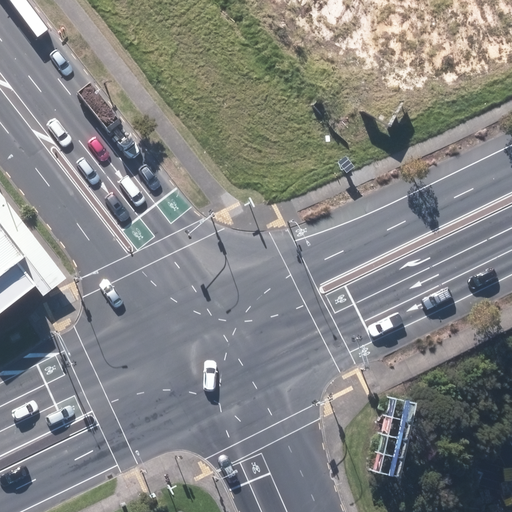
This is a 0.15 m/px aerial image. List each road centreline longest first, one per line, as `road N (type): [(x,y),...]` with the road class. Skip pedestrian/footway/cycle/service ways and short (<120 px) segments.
road 1 (secondary): [(188,321),(511,158)]
road 2 (secondary): [(511,244),(227,386)]
road 3 (tertiary): [(188,321),(106,258),(43,177),(1,74)]
road 4 (tertiary): [(1,74),(92,151),(144,214),(188,321)]
road 5 (secondary): [(227,386),(0,493)]
road 6 (secondary): [(0,407),(188,321)]
road 7 (tertiary): [(227,386),(288,511)]
